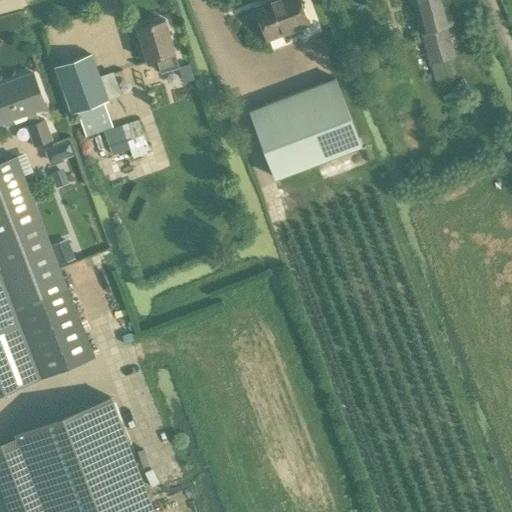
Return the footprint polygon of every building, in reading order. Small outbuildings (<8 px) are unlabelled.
[(266,41),(308,26),(298,0),(279,0),(254,10),(266,41)] [(413,0),(429,64),(453,58),(446,28),(452,26),(444,0),(413,0)] [(161,73),(178,68),(165,22),(137,29),(146,62),(157,59),(161,73)] [(73,112),(120,95),(112,72),(98,78),(90,56),(57,68),(73,112)] [(34,146),(52,140),(45,120),(38,122),(34,111),(44,107),(32,74),(0,86),(0,123),(0,124),(27,114),(31,125),(27,126),(34,146)] [(335,80),(319,85),(249,112),(274,180),(360,147),(335,80)] [(139,121),(104,132),(111,155),(129,149),(132,157),(149,152),(139,121)] [(67,141),(57,144),(62,158),(72,154),(74,153),(69,140),(67,141)] [(0,393),(95,356),(60,266),(52,246),(17,158),(0,164),(0,393)] [(55,188),(67,184),(62,170),(50,174),(55,188)] [(66,241),(52,246),(60,266),(74,260),(66,241)] [(23,452),(0,461),(0,482),(11,511),(155,511),(111,398),(16,434),(23,452)]
